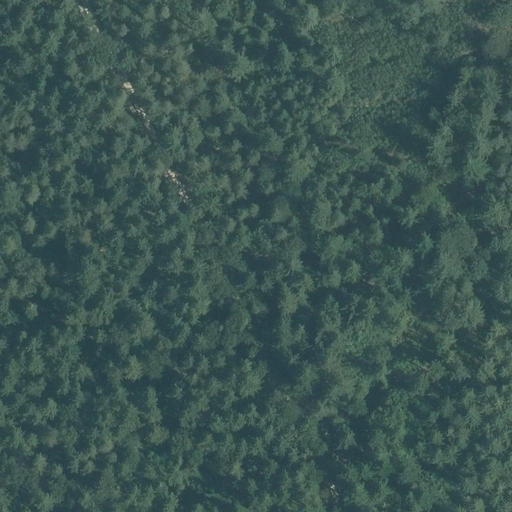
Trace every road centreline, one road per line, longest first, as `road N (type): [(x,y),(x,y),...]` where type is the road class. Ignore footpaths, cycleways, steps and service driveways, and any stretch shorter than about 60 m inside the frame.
road 1 (track): [(82,0),(215,255)]
road 2 (track): [(215,255),(299,425)]
road 3 (track): [(130,511),(0,468)]
